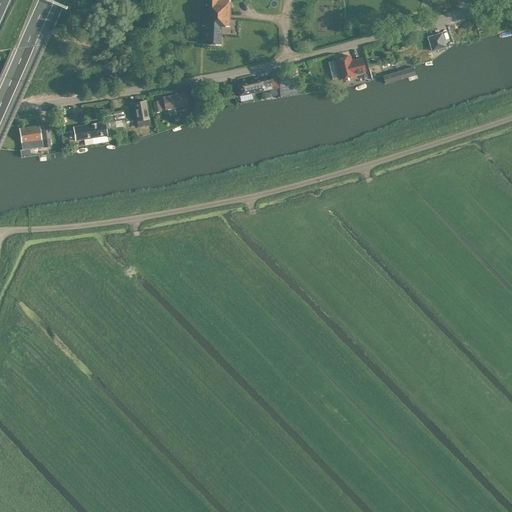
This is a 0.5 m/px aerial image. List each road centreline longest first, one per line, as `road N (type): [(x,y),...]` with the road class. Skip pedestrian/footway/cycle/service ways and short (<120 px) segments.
road 1 (unclassified): [(0,226),(94,222),(209,202),(511,115)]
road 2 (tertiary): [(0,107),(299,54),(485,0)]
